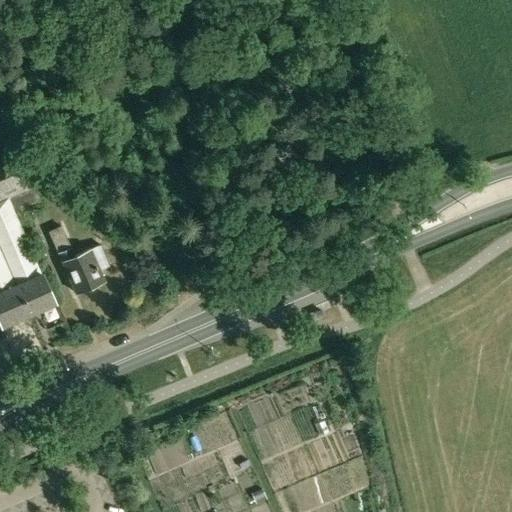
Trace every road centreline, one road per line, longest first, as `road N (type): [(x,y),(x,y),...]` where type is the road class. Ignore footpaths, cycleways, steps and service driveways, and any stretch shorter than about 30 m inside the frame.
road 1 (secondary): [(0,413),(349,263)]
road 2 (track): [(428,294),(328,0)]
road 3 (secondary): [(511,170),(466,187),(349,263)]
road 4 (secondary): [(349,263),(511,203)]
